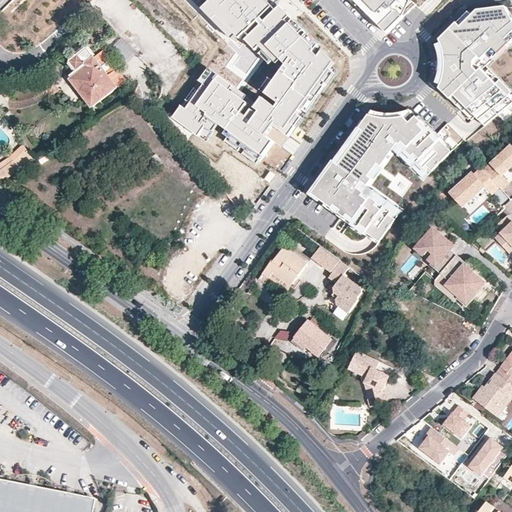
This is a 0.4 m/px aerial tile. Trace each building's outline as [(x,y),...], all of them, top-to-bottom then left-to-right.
[(212,0),(203,9),(233,39),(237,35),(241,40),(243,37),(271,65),(274,61),(278,64),(282,60),(287,66),(259,103),(209,67),(174,117),(207,142),(219,126),(263,157),(274,143),(267,136),(274,127),(290,138),(336,73),(332,69),(336,63),(277,1),(278,0),(212,0)] [(354,0),(388,33),(416,5),(412,1),(412,0),(354,0)] [(462,109),(458,114),(467,123),(475,115),(485,125),(497,114),(503,120),(511,110),(511,91),(485,64),(491,58),(492,60),(511,40),(511,20),(504,7),(470,11),(437,44),(440,52),(442,64),(441,72),(437,85),(462,109)] [(88,47),(70,61),(79,71),(70,79),(84,97),(88,94),(76,80),(89,68),(86,64),(95,55),(90,49),(88,47)] [(86,64),(89,68),(76,80),(88,94),(84,97),(93,107),(120,86),(113,79),(121,71),(103,49),(95,55),(86,64)] [(127,79),(121,71),(113,79),(120,86),(127,79)] [(433,137),(436,135),(411,110),(403,113),(394,114),(382,113),(374,111),(314,194),(361,228),(363,225),(369,229),(367,232),(380,242),(396,219),(392,217),(390,215),(392,212),(385,207),(383,210),(377,206),(379,203),(369,195),(365,192),(354,184),(358,179),(369,187),(395,151),(397,148),(400,144),(401,146),(404,148),(413,158),(416,160),(424,169),(427,167),(429,169),(432,172),(450,154),(444,148),(447,146),(441,140),(439,143),(433,137)] [(0,178),(4,181),(37,160),(23,144),(9,158),(0,163),(0,178)] [(398,149),(397,148),(395,151),(421,177),(429,169),(427,167),(424,169),(421,172),(413,163),(416,160),(413,158),(410,161),(401,151),(404,148),(401,146),(398,149)] [(511,146),(485,171),(499,187),(502,190),(509,183),(502,175),(511,166),(511,146)] [(485,171),(482,169),(475,176),(473,174),(451,194),(463,207),(485,187),(491,195),(499,187),(485,171)] [(392,217),(398,208),(358,179),(356,182),(367,190),(365,192),(369,195),(370,192),(381,200),(379,203),(377,206),(383,210),(385,207),(382,205),(384,202),(394,209),(392,212),(390,215),(392,217)] [(511,217),(510,215),(496,227),(502,233),(506,238),(500,243),(510,254),(511,252),(511,217)] [(506,238),(502,233),(496,238),(500,243),(506,238)] [(451,262),(454,259),(446,253),(449,250),(442,244),(437,240),(430,234),(414,252),(421,259),(425,255),(429,258),(425,262),(429,266),(427,269),(438,278),(451,262)] [(483,235),(477,242),(484,249),(491,242),(483,235)] [(339,259),(321,246),(321,245),(313,255),(332,270),(340,260),(339,259)] [(286,247),(275,261),(273,260),(264,273),(288,290),(308,262),(286,247)] [(454,259),(451,262),(459,269),(461,266),(454,259)] [(349,266),(341,260),(340,261),(339,263),(330,275),(329,276),(337,282),(334,287),(335,291),(332,294),(336,298),(337,303),(349,312),(358,300),(357,297),(361,292),(361,288),(343,274),(349,266)] [(451,262),(438,278),(447,286),(445,289),(456,299),(453,302),(463,311),(474,298),(472,296),(469,294),(475,288),(477,290),(480,287),(473,281),(474,279),(469,275),(468,276),(462,271),(460,273),(458,270),(459,269),(451,262)] [(438,278),(432,284),(442,292),(445,289),(447,286),(438,278)] [(306,317),(300,324),(303,326),(293,339),(305,349),(307,347),(319,356),(333,339),(306,317)] [(287,345),(292,335),(281,329),(276,338),(287,345)] [(380,363),(357,351),(348,368),(367,379),(365,382),(365,384),(369,399),(368,400),(370,408),(384,404),(381,392),(389,377),(376,371),(380,363)] [(511,352),(496,373),(511,385),(511,383),(511,352)] [(511,385),(497,374),(492,381),(493,382),(490,386),(489,385),(486,388),(484,387),(474,399),(497,417),(511,397),(511,385)] [(469,413),(459,405),(445,425),(463,438),(472,426),(464,420),(469,413)] [(432,428),(427,435),(430,436),(426,441),(420,448),(441,464),(450,453),(455,446),(432,428)] [(492,440),(470,468),(483,478),(505,450),(492,440)] [(460,450),(455,446),(450,453),(455,456),(460,450)] [(0,482),(0,511),(92,511),(94,501),(0,482)] [(492,511),(495,508),(487,502),(480,511),(492,511)]
